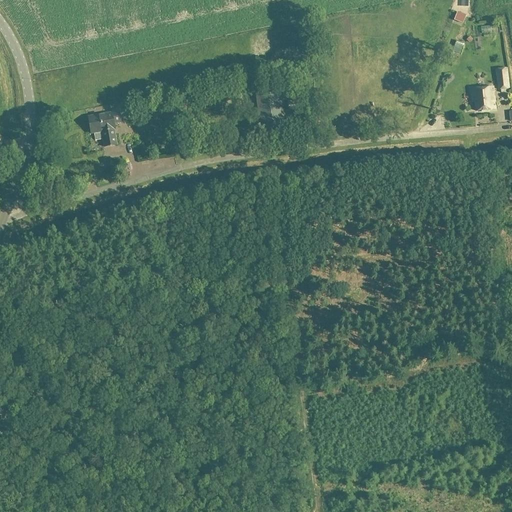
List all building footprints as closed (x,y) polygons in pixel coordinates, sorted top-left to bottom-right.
[(498,90),(508,89),(506,69),(496,70),(498,90)] [(279,87),(255,90),(261,130),(284,126),(279,87)] [(476,102),(477,112),(495,110),(493,87),(470,90),(472,102),(476,102)] [(287,102),(289,112),(309,109),(308,99),(287,102)] [(91,118),(94,135),(95,141),(103,140),(104,148),(116,146),(114,130),(115,130),(114,124),(120,123),(118,111),(111,112),(112,114),(91,118)]
